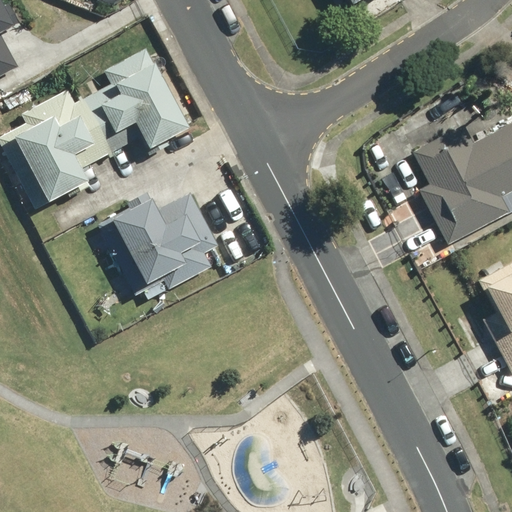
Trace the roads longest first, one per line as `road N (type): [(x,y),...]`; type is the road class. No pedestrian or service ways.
road 1 (residential): [(446,511),(265,145)]
road 2 (residential): [(487,0),(265,145)]
road 3 (residential): [(265,145),(184,0)]
